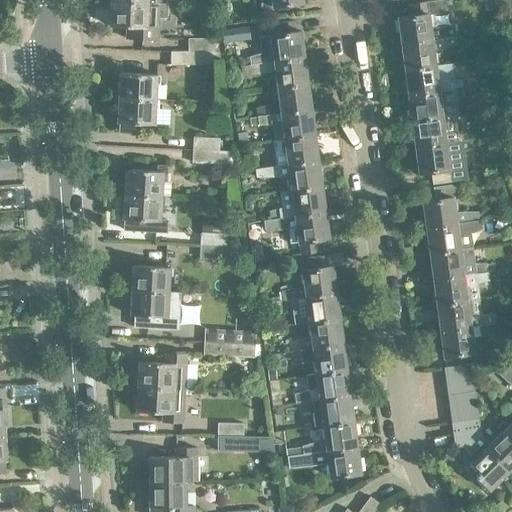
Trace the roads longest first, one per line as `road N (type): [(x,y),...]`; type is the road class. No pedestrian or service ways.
road 1 (residential): [(440,511),(411,462),(345,0)]
road 2 (secondary): [(81,511),(49,58)]
